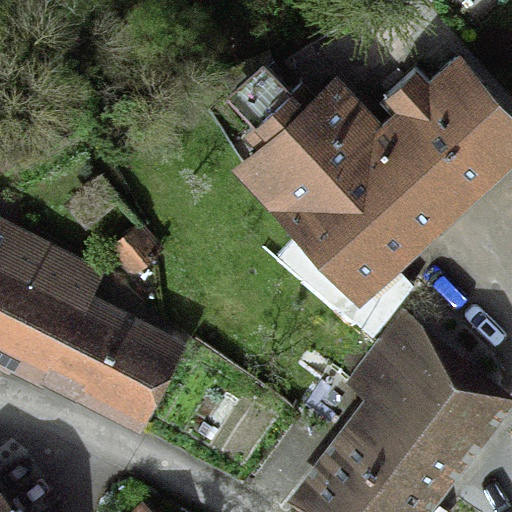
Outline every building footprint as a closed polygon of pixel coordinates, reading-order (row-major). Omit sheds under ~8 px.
[(234,96),(281,75),(269,49),(222,70),(234,96)] [(485,155),(496,167),(511,151),(511,119),(454,55),(429,78),(415,64),(386,91),(399,106),(377,126),(334,79),(316,94),(300,77),(245,129),(261,146),(249,157),(254,168),(289,206),(285,210),(302,228),(278,256),(372,335),(413,283),(383,250),(485,155)] [(151,255),(155,252),(156,242),(140,223),(113,245),(130,266),(148,252),(151,255)] [(97,275),(0,224),(0,331),(137,402),(171,337),(88,293),(97,275)] [(354,381),(381,404),(311,496),(332,511),(398,511),(497,383),(403,310),(349,381),(352,383),(354,381)] [(0,511),(12,511),(0,497),(0,511)]
